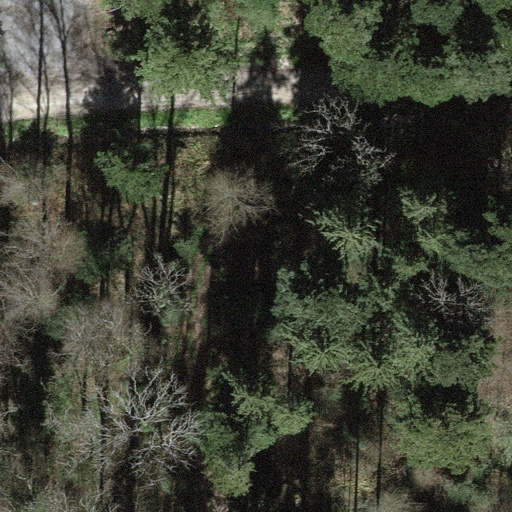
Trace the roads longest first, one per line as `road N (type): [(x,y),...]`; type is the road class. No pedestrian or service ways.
road 1 (track): [(0,107),(353,84),(511,63)]
road 2 (track): [(353,84),(286,203),(246,467)]
